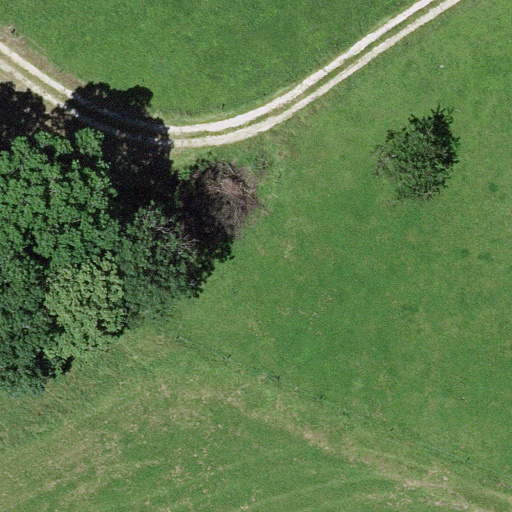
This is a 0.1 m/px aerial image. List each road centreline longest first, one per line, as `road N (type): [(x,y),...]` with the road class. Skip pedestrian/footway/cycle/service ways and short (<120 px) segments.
road 1 (track): [(442,0),(261,117),(178,134),(96,112),(0,51)]
road 2 (track): [(125,302),(0,354)]
